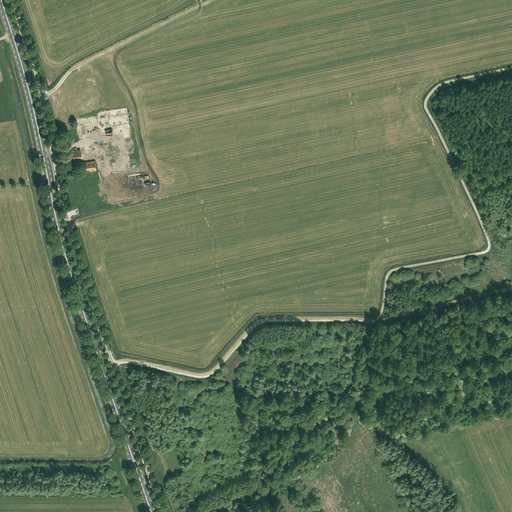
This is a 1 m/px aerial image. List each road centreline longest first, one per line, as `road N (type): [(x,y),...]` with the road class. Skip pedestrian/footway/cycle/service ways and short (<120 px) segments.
road 1 (unclassified): [(162,511),(76,261),(11,0)]
road 2 (primary): [(151,511),(56,222),(1,0)]
